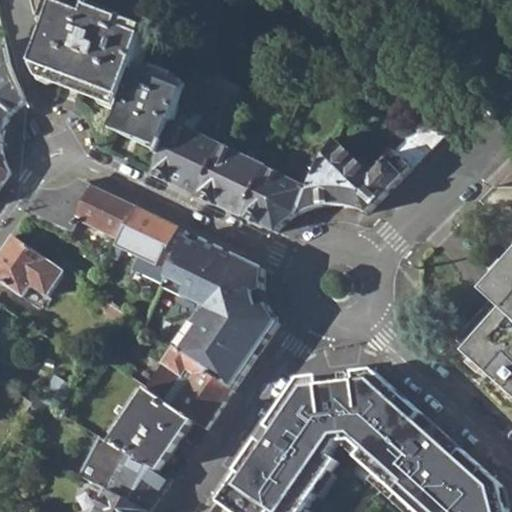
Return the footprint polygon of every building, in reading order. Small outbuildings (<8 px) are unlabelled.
[(105,95),(123,103),(138,66),(164,0),(28,0),(28,2),(32,17),(54,26),(37,70),(56,77),(54,84),(102,103),(105,95)] [(0,47),(0,111),(9,121),(12,117),(27,105),(10,66),(6,43),(0,47)] [(113,132),(162,156),(179,112),(188,90),(167,79),(169,75),(161,71),(158,75),(138,66),(123,103),(113,132)] [(397,154),(413,170),(463,120),(440,104),(412,135),(412,137),(397,154)] [(0,142),(2,144),(2,141),(9,121),(0,111),(0,142)] [(179,112),(162,156),(155,175),(202,198),(224,151),(202,140),(205,135),(198,132),(203,124),(199,117),(188,112),(182,114),(179,112)] [(413,170),(397,154),(389,162),(373,177),(337,141),(320,173),(311,192),(300,213),(319,206),(333,205),(351,208),(368,215),(413,170)] [(0,187),(9,175),(3,158),(2,144),(0,142),(0,187)] [(385,158),(389,162),(397,154),(393,150),(385,158)] [(202,198),(247,219),(269,171),(224,151),(202,198)] [(247,219),(276,233),(280,229),(300,213),(311,192),(304,188),(269,171),(247,219)] [(313,171),(304,188),(311,192),(320,173),(313,171)] [(80,221),(121,240),(136,209),(81,183),(57,192),(44,193),(31,212),(75,232),(80,221)] [(457,344),(511,394),(511,189),(495,189),(481,204),(506,227),(495,240),(511,255),(511,285),(500,300),(498,299),(457,344)] [(133,270),(166,285),(190,235),(178,229),(136,209),(121,240),(118,247),(139,257),(133,270)] [(200,366),(235,390),(280,326),(272,315),(266,302),(264,287),(265,270),(190,235),(166,285),(202,305),(174,348),(200,366)] [(0,257),(0,281),(26,299),(47,262),(13,238),(0,257)] [(111,322),(117,327),(126,315),(103,299),(100,306),(111,315),(111,322)] [(200,366),(174,348),(148,389),(182,413),(208,430),(235,390),(200,366)] [(510,511),(504,486),(351,350),(343,353),(328,353),(315,351),(219,502),(231,511),(510,511)] [(134,453),(149,461),(182,413),(148,389),(115,442),(134,453)] [(149,461),(134,453),(121,478),(117,475),(114,480),(105,476),(103,481),(100,488),(99,488),(108,493),(143,511),(151,511),(177,476),(149,461)] [(143,511),(108,493),(98,511),(143,511)] [(211,511),(231,511),(219,502),(211,511)]
